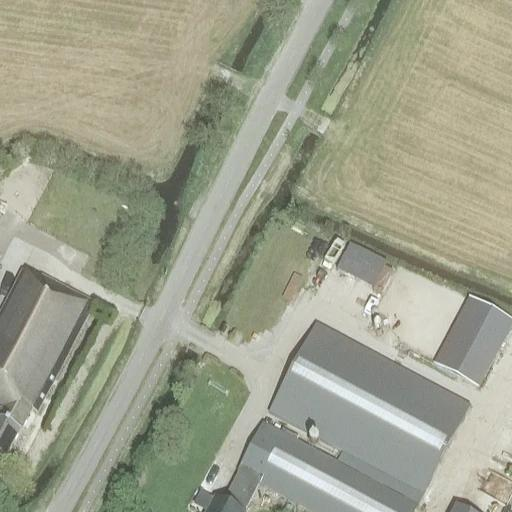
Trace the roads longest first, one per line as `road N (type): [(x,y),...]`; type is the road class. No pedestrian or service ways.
road 1 (secondary): [(58,511),(322,0)]
road 2 (track): [(511,356),(449,480)]
